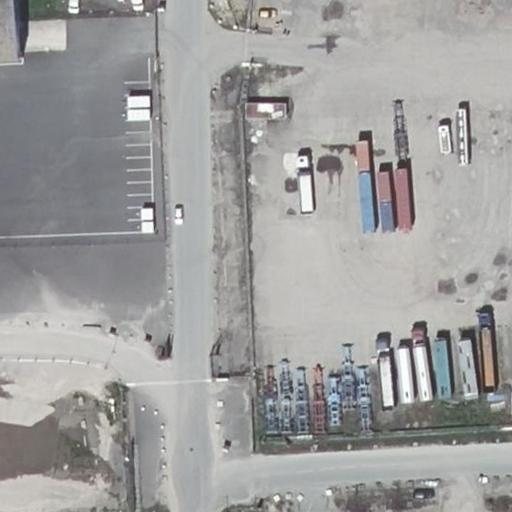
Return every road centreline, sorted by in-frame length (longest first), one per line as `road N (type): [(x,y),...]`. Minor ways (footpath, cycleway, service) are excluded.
road 1 (unclassified): [(190,480),(195,351),(183,0)]
road 2 (unclassified): [(190,480),(511,460)]
